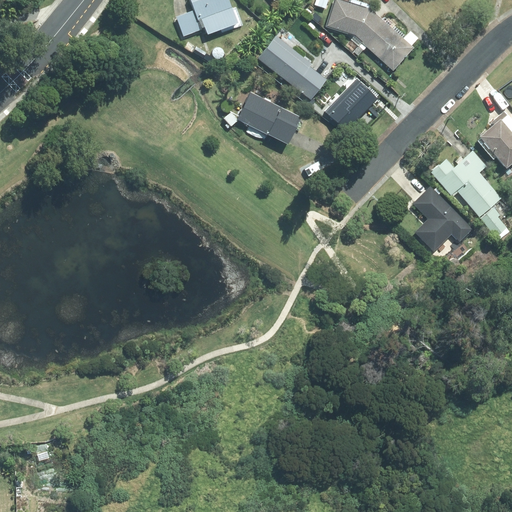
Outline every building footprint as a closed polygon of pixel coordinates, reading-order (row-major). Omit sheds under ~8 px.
[(193,13),(175,20),(182,39),(204,30),(207,38),(238,27),(227,0),(190,0),(188,1),(193,13)] [(325,0),(317,0),(315,7),(323,10),(325,0)] [(334,0),(333,0),(324,30),(354,39),(392,74),(413,50),(370,11),(334,0)] [(295,50),(321,73),(340,52),(314,29),(295,50)] [(189,44),(185,50),(192,54),(195,49),(189,44)] [(272,47),(258,63),(276,78),(289,62),(272,47)] [(359,48),(353,54),(357,58),(363,52),(359,48)] [(335,86),(361,109),(380,87),(354,64),(335,86)] [(237,123),(287,148),(301,121),(249,95),(236,122),(230,114),(222,120),(229,129),(237,123)] [(491,124),(494,128),(479,141),(505,172),(511,166),(511,124),(503,114),(491,124)] [(430,174),(450,198),(456,193),(478,219),(500,200),(479,175),(487,168),(473,152),(454,168),(447,160),(430,174)] [(428,218),(414,233),(435,252),(452,235),(460,242),(474,228),(431,187),(414,205),(428,218)] [(496,206),(478,219),(495,242),(510,231),(502,220),(504,217),(496,206)]
